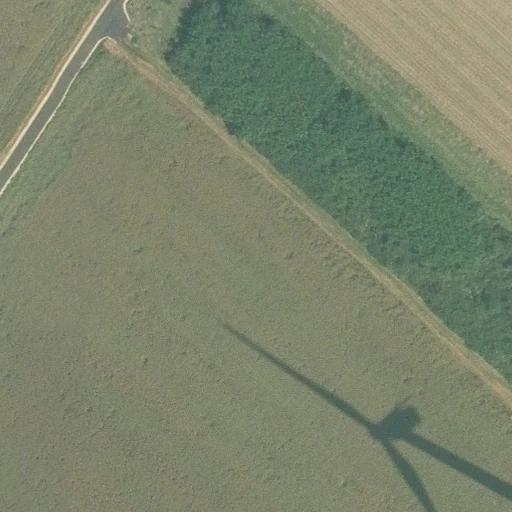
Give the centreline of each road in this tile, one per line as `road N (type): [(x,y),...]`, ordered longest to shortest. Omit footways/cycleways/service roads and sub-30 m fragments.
road 1 (track): [(110,21),(511,394)]
road 2 (track): [(0,187),(125,0)]
